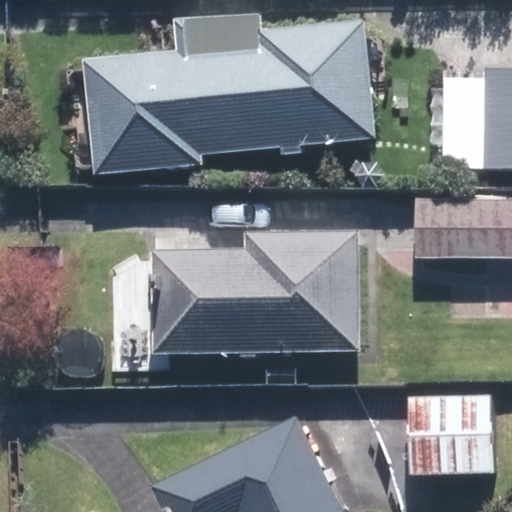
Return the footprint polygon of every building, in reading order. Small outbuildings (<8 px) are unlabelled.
[(85,64),(95,172),(203,162),(203,153),(373,138),(363,25),(260,34),(261,48),(85,64)] [(511,71),(486,71),(484,167),(511,168),(511,71)] [(511,200),(416,201),(417,257),(511,255),(511,200)] [(172,251),(173,350),(372,348),(371,232),(265,233),(265,250),(172,251)] [(412,397),(414,469),(504,467),(502,395),(412,397)] [(360,511),(312,414),(168,484),(182,511),(360,511)]
